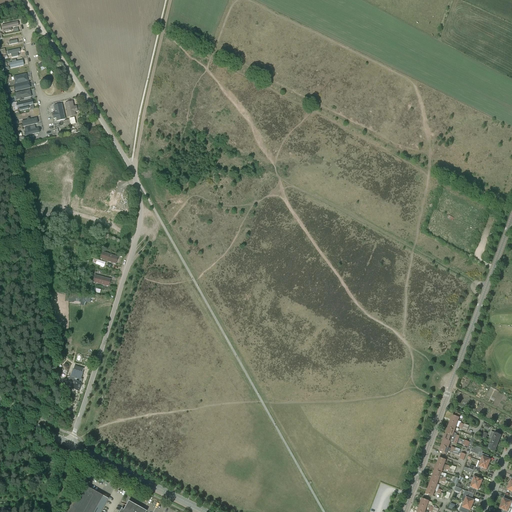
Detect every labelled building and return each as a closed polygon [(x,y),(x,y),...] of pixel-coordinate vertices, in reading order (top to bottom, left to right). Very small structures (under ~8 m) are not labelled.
[(17,22),(2,25),(3,33),(12,31),(11,28),(19,26),(17,22)] [(19,49),(7,52),(8,55),(11,54),(11,58),(18,56),(18,53),(20,52),(19,49)] [(12,63),(9,63),(10,69),(24,66),(23,60),(16,62),(16,60),(11,61),(12,63)] [(26,74),(13,77),(15,84),(28,81),(26,74)] [(15,92),(30,88),(29,82),(13,85),(15,92)] [(17,100),(32,97),(30,89),(15,93),(17,100)] [(32,100),(16,104),(17,108),(18,108),(19,111),(28,109),(28,106),(33,105),(32,100)] [(73,108),(72,102),(65,103),(68,118),(76,116),(75,112),(78,112),(77,107),(73,108)] [(62,104),(53,106),(55,112),(52,113),(53,119),(56,119),(57,122),(66,120),(62,104)] [(27,120),(21,122),(23,127),(38,124),(37,118),(30,120),(29,118),(27,118),(27,120)] [(25,131),(24,132),(25,137),(40,133),(39,128),(33,129),(33,126),(24,128),(25,131)] [(100,259),(115,264),(118,257),(102,252),(100,259)] [(105,263),(97,260),(98,259),(94,257),(92,263),(96,264),(95,265),(104,268),(105,263)] [(93,283),(108,287),(110,279),(95,275),(93,283)] [(90,302),(90,296),(74,295),(74,297),(71,297),(71,301),(80,302),(80,305),(84,305),(85,302),(90,302)] [(70,376),(67,385),(71,386),(70,389),(78,392),(82,380),(80,379),(82,373),(73,370),(71,376),(70,376)] [(452,416),(450,422),(457,424),(459,425),(463,426),(463,427),(468,428),(469,426),(464,424),(463,424),(461,423),(461,422),(458,421),(459,418),(458,418),(460,414),(456,413),(454,417),(452,416)] [(450,422),(448,428),(454,430),(456,426),(462,429),(467,431),(468,428),(463,427),(463,426),(459,425),(457,424),(450,422)] [(448,428),(446,434),(452,436),(458,438),(459,436),(456,435),(456,434),(453,433),(454,430),(448,428)] [(501,436),(497,434),(495,433),(494,433),(491,432),(489,437),(492,439),(499,441),(501,436)] [(446,434),(443,440),(450,442),(453,443),(456,444),(458,440),(458,438),(452,436),(446,434)] [(496,447),(499,441),(492,439),(490,444),(496,447)] [(443,440),(441,446),(448,448),(450,442),(443,440)] [(490,444),(487,450),(494,452),(496,447),(490,444)] [(441,446),(439,452),(446,454),(447,451),(450,452),(450,451),(450,452),(453,453),(453,452),(459,454),(459,452),(450,449),(448,448),(441,446)] [(472,447),(470,452),(478,455),(477,457),(482,459),(480,462),(488,465),(489,464),(490,464),(490,462),(490,461),(490,460),(488,459),(489,456),(480,453),(481,450),(475,448),(472,447)] [(439,458),(437,464),(443,467),(449,469),(450,467),(444,465),(445,461),(439,458)] [(470,465),(469,469),(473,471),(478,473),(480,469),(479,469),(480,467),(486,470),(487,469),(488,468),(488,467),(488,466),(488,465),(480,462),(479,461),(476,468),(470,465)] [(437,464),(434,470),(441,473),(443,469),(449,471),(449,469),(443,467),(437,464)] [(434,470),(432,476),(445,481),(446,479),(443,478),(444,476),(440,475),(441,473),(434,470)] [(470,477),(469,481),(472,482),(480,485),(480,484),(482,484),(482,483),(482,482),(482,480),(479,479),(480,478),(473,475),(472,478),(470,477)] [(432,476),(430,482),(437,485),(438,481),(444,483),(445,481),(432,476)] [(430,482),(428,488),(435,491),(437,485),(430,482)] [(468,484),(467,487),(470,488),(468,492),(474,494),(476,489),(478,490),(479,489),(480,489),(480,487),(480,486),(480,485),(472,482),(471,485),(468,484)] [(100,511),(108,499),(84,486),(68,511),(100,511)] [(428,488),(426,494),(432,497),(435,491),(428,488)] [(465,491),(461,501),(463,502),(464,502),(464,503),(472,506),(472,505),(473,504),(474,503),(473,502),(474,501),(471,500),(474,494),(468,492),(465,491)] [(422,499),(420,505),(426,508),(428,504),(429,502),(422,499)] [(502,503),(501,504),(509,507),(510,504),(511,505),(511,504),(511,502),(503,499),(503,500),(502,500),(501,502),(502,503)] [(119,511),(145,511),(146,511),(128,501),(123,511),(121,509),(119,511)] [(462,504),(459,511),(460,511),(468,511),(469,511),(470,511),(470,510),(471,509),(472,508),(472,507),(472,506),(464,503),(463,504),(462,504)]
